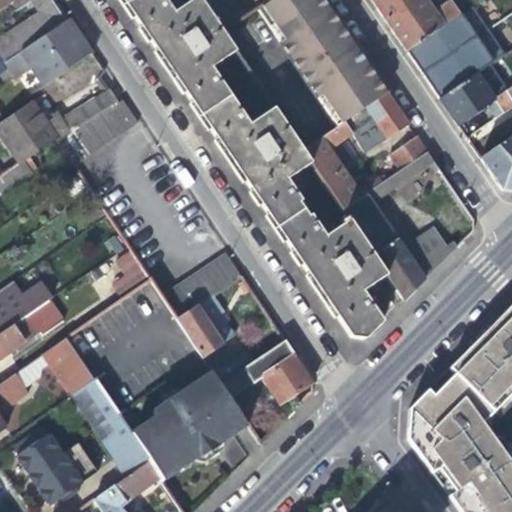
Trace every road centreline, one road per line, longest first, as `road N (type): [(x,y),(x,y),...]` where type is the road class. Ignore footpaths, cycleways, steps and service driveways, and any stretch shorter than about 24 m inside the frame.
road 1 (residential): [(351,404),(80,0)]
road 2 (residential): [(511,242),(344,0)]
road 3 (residential): [(351,404),(511,242)]
road 4 (residential): [(245,511),(351,404)]
road 5 (residential): [(429,511),(351,404)]
